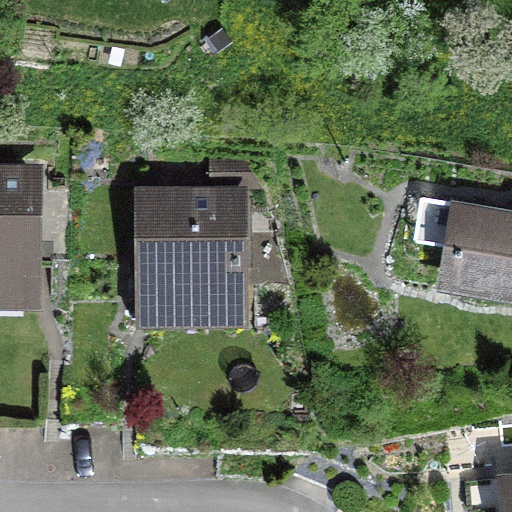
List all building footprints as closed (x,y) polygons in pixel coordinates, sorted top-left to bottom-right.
[(251,186),(239,163),(209,163),(210,187),(251,186)] [(0,298),(27,299),(29,179),(0,178),(0,298)] [(238,319),(237,199),(147,200),(147,283),(166,283),(166,320),(238,319)] [(511,215),(458,206),(446,284),(511,293),(511,215)] [(511,511),(511,479),(463,484),(465,511),(511,511)]
